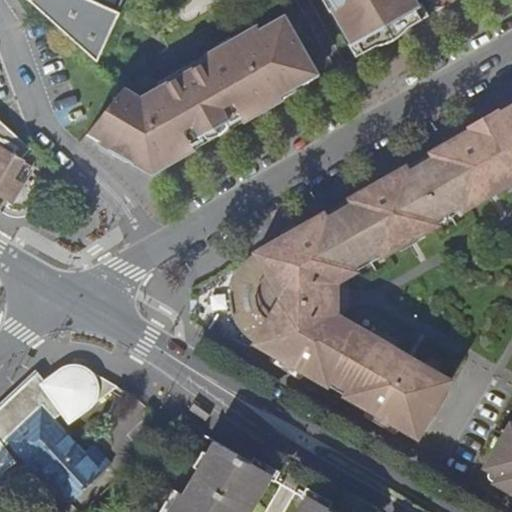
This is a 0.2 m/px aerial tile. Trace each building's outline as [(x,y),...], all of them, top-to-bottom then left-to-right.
[(30,0),(100,62),(123,13),(100,0),(30,0)] [(355,42),(362,53),(390,37),(421,20),(413,6),(417,4),(414,0),(331,0),(334,5),(331,7),(350,40),(352,44),(355,42)] [(421,2),(417,4),(413,6),(421,20),(428,15),(421,2)] [(124,89),(86,134),(152,173),(176,160),(194,149),(191,145),(204,139),(200,132),(224,119),(227,124),(241,116),(243,121),(282,99),(280,94),(301,83),(298,79),(315,71),(284,16),(259,30),(256,26),(205,54),(208,60),(157,88),(159,91),(145,99),(124,89)] [(345,44),(353,58),(362,53),(355,42),(352,44),(350,40),(345,44)] [(154,82),(157,88),(208,60),(205,54),(154,82)] [(280,94),(282,99),(295,91),(319,78),(315,71),(298,79),(301,83),(280,94)] [(282,235),(276,239),(248,255),(244,261),(240,266),(237,273),(234,281),(231,289),(230,296),(230,304),(232,312),(236,319),(241,328),(245,334),(252,340),(257,344),(266,349),(270,352),(271,352),(274,354),(280,357),(291,338),(304,346),(288,372),(299,379),(304,371),(366,407),(362,415),(373,421),(386,395),(398,402),(388,420),(400,427),(407,431),(412,420),(422,425),(449,378),(430,368),(381,340),(336,313),(337,280),(354,270),(351,263),(374,250),(378,256),(390,249),(438,222),(434,216),(459,202),(462,208),(474,201),(511,179),(511,103),(495,113),(457,135),(468,154),(456,161),(444,142),(429,151),(433,157),(408,171),(404,165),(389,174),(401,193),(389,200),(377,181),(348,197),(352,203),(327,218),(323,212),(294,228),(306,248),(294,255),(282,235)] [(194,149),(243,121),(241,116),(227,124),(224,119),(200,132),(204,139),(191,145),(194,149)] [(0,183),(3,182),(6,180),(10,177),(13,174),(15,172),(17,168),(20,163),(25,165),(34,169),(40,157),(0,119),(0,183)] [(451,138),(444,142),(456,161),(468,154),(457,135),(451,138)] [(429,151),(404,165),(408,171),(433,157),(429,151)] [(0,195),(13,203),(24,186),(17,181),(25,165),(20,163),(17,168),(15,172),(13,174),(10,177),(6,180),(3,182),(0,183),(0,195)] [(384,176),(377,181),(389,200),(401,193),(389,174),(384,176)] [(348,197),(323,212),(327,218),(352,203),(348,197)] [(287,232),(282,235),(294,255),(306,248),(294,228),(287,232)] [(291,338),(280,357),(274,354),(271,352),(266,360),(281,369),(288,372),(304,346),(291,338)] [(0,473),(15,462),(10,456),(17,450),(38,472),(41,469),(72,502),(111,465),(93,445),(85,452),(78,445),(88,437),(75,421),(120,389),(97,376),(71,362),(40,384),(33,376),(0,406),(0,473)] [(386,395),(373,421),(377,423),(396,433),(400,427),(388,420),(398,402),(386,395)] [(412,420),(407,431),(417,436),(422,425),(412,420)] [(511,422),(510,421),(485,466),(497,473),(493,480),(508,489),(511,481),(511,422)] [(219,444),(215,441),(184,494),(180,492),(173,504),(168,511),(252,511),(274,476),(219,444)] [(335,511),(309,496),(299,511),(335,511)] [(168,511),(173,504),(167,500),(160,511),(168,511)]
